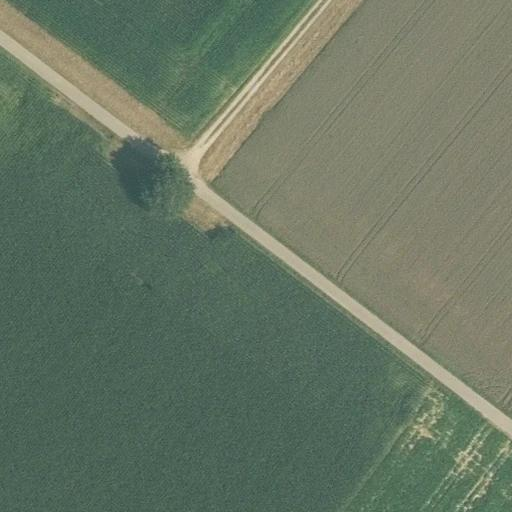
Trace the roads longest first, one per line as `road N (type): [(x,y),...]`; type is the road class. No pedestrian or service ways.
road 1 (track): [(0,39),(511,431)]
road 2 (track): [(180,176),(332,0)]
